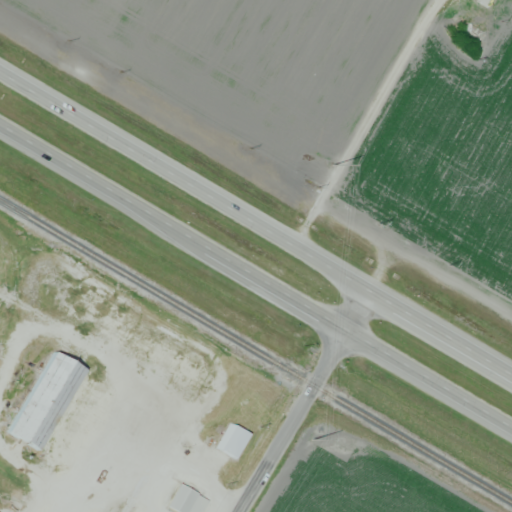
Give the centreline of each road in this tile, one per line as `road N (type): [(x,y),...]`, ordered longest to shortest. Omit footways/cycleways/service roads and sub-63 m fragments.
road 1 (trunk): [(511,375),(0,68)]
road 2 (trunk): [(0,129),(511,430)]
road 3 (residential): [(234,511),(363,288)]
